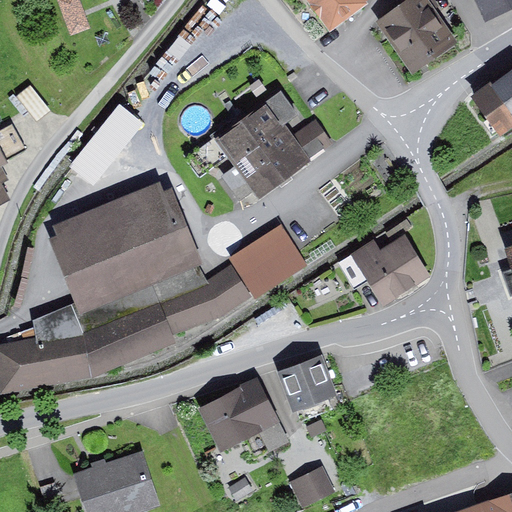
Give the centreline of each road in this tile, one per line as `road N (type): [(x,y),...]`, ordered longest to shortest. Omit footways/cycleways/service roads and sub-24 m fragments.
road 1 (residential): [(0,425),(185,386),(444,299)]
road 2 (unclassified): [(180,0),(38,162),(0,250)]
road 3 (residential): [(444,299),(435,202),(386,126)]
road 4 (residential): [(444,299),(472,383),(511,444)]
road 5 (residential): [(386,126),(511,49)]
